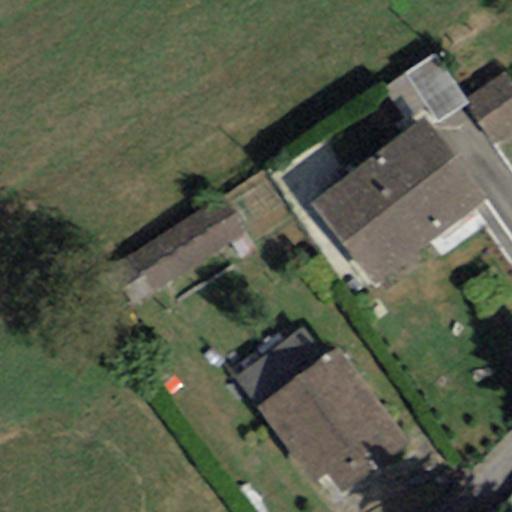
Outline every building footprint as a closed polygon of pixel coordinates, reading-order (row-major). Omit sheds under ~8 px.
[(468,108),(432,56),(406,77),(438,127),(468,108)] [(511,75),(511,74),(467,102),(494,144),(511,133),(511,75)] [(305,213),(362,284),(467,201),(409,129),(305,213)] [(224,200),(133,257),(157,295),(247,238),(224,200)] [(258,406),(331,500),(397,450),(324,355),(258,406)]
